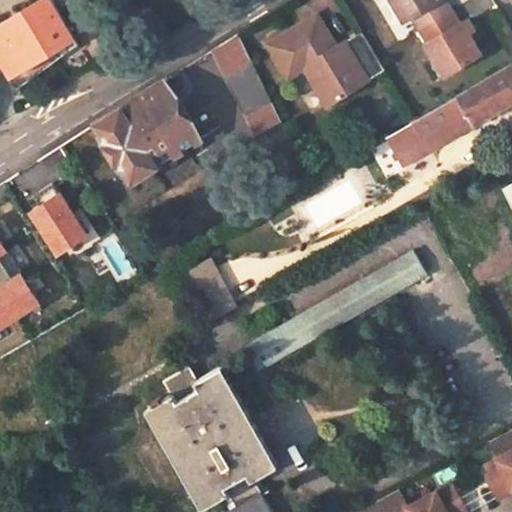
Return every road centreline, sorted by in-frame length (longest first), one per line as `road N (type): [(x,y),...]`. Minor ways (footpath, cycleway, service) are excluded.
road 1 (residential): [(0,145),(244,0)]
road 2 (unknown): [(511,371),(377,450),(344,453),(300,436)]
